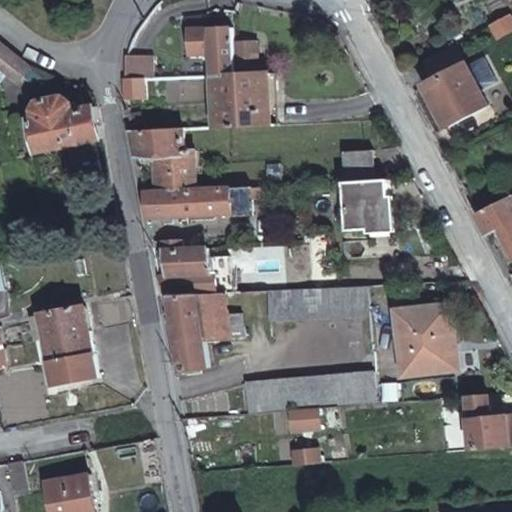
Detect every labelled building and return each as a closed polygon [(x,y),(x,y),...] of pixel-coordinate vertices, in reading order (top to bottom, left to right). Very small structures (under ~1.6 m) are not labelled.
[(511,15),(492,24),(499,40),(511,34),(511,15)] [(235,43),(234,25),(190,29),(191,55),(213,55),(214,75),(238,74),(235,43)] [(238,74),(259,73),(257,41),(235,43),(238,74)] [(457,41),(426,58),(436,78),(428,82),(449,125),(490,104),(457,41)] [(0,68),(17,83),(30,68),(0,42),(0,68)] [(279,123),(277,72),(259,73),(238,74),(214,75),(216,126),(279,123)] [(145,77),(127,78),(128,98),(146,98),(145,77)] [(103,138),(98,106),(75,109),(73,102),(68,97),(42,102),(37,111),(39,118),(34,119),(41,151),(77,143),(83,176),(104,171),(98,138),(103,138)] [(184,150),(183,127),(134,130),(138,154),(156,153),(184,150)] [(158,191),(198,189),(194,149),(184,150),(156,153),(158,191)] [(348,180),(377,179),(375,149),(346,149),(346,181),(348,180)] [(392,226),(390,178),(377,179),(348,180),(350,227),(392,226)] [(146,192),(149,217),(266,210),(264,185),(198,189),(158,191),(146,192)] [(511,195),(479,212),(490,233),(503,226),(511,242),(511,195)] [(276,232),(303,230),(302,208),(274,209),(276,232)] [(184,240),(165,240),(169,274),(161,275),(164,295),(173,295),(218,292),(217,280),(217,271),(213,271),(211,251),(210,246),(184,248),(184,240)] [(231,249),(211,251),(213,271),(217,271),(217,280),(232,279),(233,279),(231,249)] [(218,292),(227,292),(232,291),(232,279),(217,280),(218,292)] [(273,319),(374,314),(372,284),(272,290),(273,319)] [(218,292),(173,295),(183,368),(211,365),(207,337),(231,334),(227,292),(218,292)] [(412,331),(416,373),(462,369),(455,302),(399,308),(402,332),(412,331)] [(67,334),(91,330),(86,304),(42,313),(46,338),(67,334)] [(100,379),(91,330),(67,334),(46,338),(55,387),(100,379)] [(406,374),(416,373),(412,331),(402,332),(406,374)] [(248,383),(249,412),(292,409),(318,407),(378,402),(376,372),(248,383)] [(474,448),(511,444),(511,413),(492,415),(490,393),(468,395),(474,448)] [(318,407),(292,409),(294,429),(319,427),(318,407)] [(298,463),(319,461),(319,448),(297,450),(298,463)] [(31,493),(25,460),(9,463),(15,495),(31,493)] [(97,511),(91,473),(48,480),(53,511),(97,511)]
